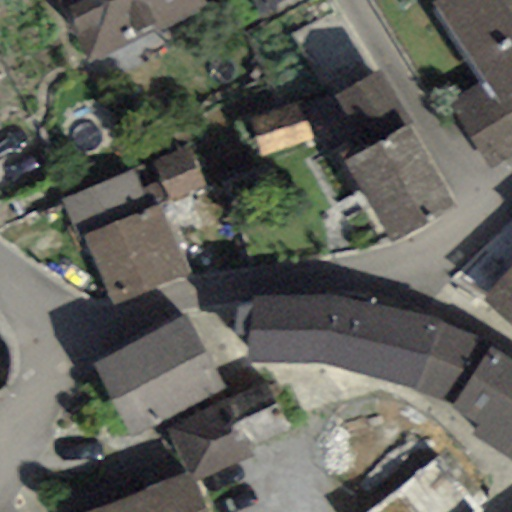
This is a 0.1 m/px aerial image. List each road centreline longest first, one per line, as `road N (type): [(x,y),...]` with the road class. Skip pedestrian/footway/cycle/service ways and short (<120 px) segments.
road 1 (unclassified): [(62,345),(187,284),(409,255),(477,204)]
road 2 (residential): [(343,0),(477,204)]
